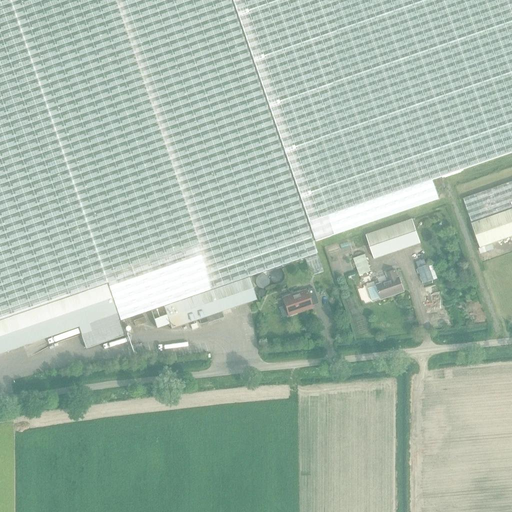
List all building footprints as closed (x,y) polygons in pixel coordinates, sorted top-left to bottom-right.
[(169,326),(171,329),(256,300),(248,277),(317,254),(312,239),(309,231),(229,0),(0,0),(0,353),(78,327),(81,335),(94,330),(92,323),(117,314),(120,321),(152,310),(159,329),(169,326)] [(511,153),(511,0),(231,0),(240,25),(310,231),(309,231),(312,239),(313,238),(314,242),(439,199),(433,180),(511,153)] [(511,181),(463,198),(472,223),(471,223),(480,248),(511,236),(511,181)] [(413,220),(366,235),(374,259),(421,243),(413,220)] [(352,258),(358,275),(369,271),(363,254),(352,258)] [(418,268),(423,283),(433,280),(428,265),(418,268)] [(399,277),(398,278),(395,270),(386,273),(389,281),(376,285),(381,299),(404,291),(399,277)] [(311,306),(318,303),(313,288),(306,290),(282,298),(288,316),(298,312),(298,311),(311,306)] [(117,314),(92,323),(94,330),(81,335),(85,349),(124,336),(117,314)]
